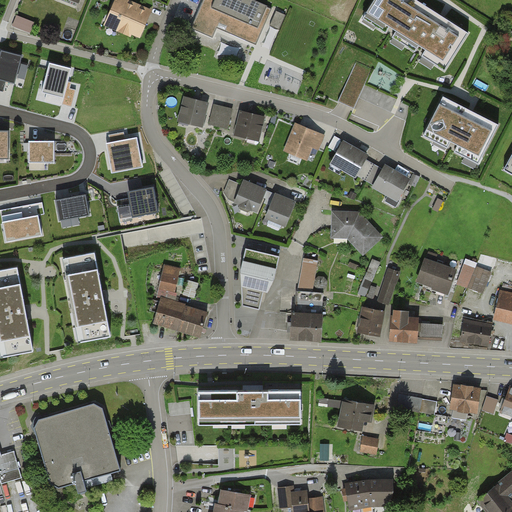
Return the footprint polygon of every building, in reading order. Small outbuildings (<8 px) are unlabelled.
[(152,13),(118,0),(116,0),(107,24),(142,38),(152,13)] [(245,0),(204,0),(192,30),(212,38),(217,28),(256,44),(270,10),(245,0)] [(414,0),(375,0),(363,19),(445,71),(468,34),(414,0)] [(285,16),(276,12),(271,26),(280,30),(285,16)] [(17,15),(14,26),(34,31),(37,20),(17,15)] [(24,55),(0,49),(0,93),(4,94),(7,84),(16,86),(24,55)] [(371,70),(356,63),(339,101),(354,108),(371,70)] [(207,101),(187,96),(182,120),(202,125),(207,101)] [(499,127),(444,99),(424,138),(448,150),(451,145),(458,149),(455,153),(479,165),(499,127)] [(233,109),(216,105),(212,124),(229,128),(233,109)] [(266,116),(242,111),(237,134),(260,140),(266,116)] [(326,135),(297,123),(286,151),(308,160),(313,148),(319,151),(326,135)] [(0,159),(8,160),(8,132),(0,132),(0,159)] [(110,142),(106,143),(111,166),(127,163),(128,170),(143,167),(137,137),(126,139),(124,132),(108,135),(110,142)] [(331,147),(339,149),(342,140),(334,138),(331,147)] [(372,155),(346,141),(333,165),(358,179),(360,175),(376,184),(374,188),(401,202),(414,178),(389,164),(385,171),(368,162),(372,155)] [(55,142),(29,142),(29,163),(55,164),(55,142)] [(267,191),(246,182),(244,186),(230,180),(224,192),(231,200),(259,212),(261,208),(269,212),(267,216),(288,225),(297,204),(276,195),(275,197),(266,193),(267,191)] [(154,186),(127,191),(129,200),(117,203),(120,220),(159,212),(154,186)] [(89,216),(86,196),(56,201),(60,222),(89,216)] [(384,237),(361,213),(333,213),(333,238),(348,238),(358,248),(367,239),(374,246),(384,237)] [(42,237),(38,216),(3,223),(6,243),(42,237)] [(279,253),(246,245),(241,265),(243,304),(259,308),(263,288),(269,289),(275,277),(279,253)] [(110,337),(95,253),(63,259),(79,343),(110,337)] [(459,270),(428,259),(420,282),(451,293),(459,270)] [(299,312),(293,312),(292,339),(326,340),(328,293),(314,292),(320,262),(305,260),(300,291),(299,312)] [(177,291),(180,269),(151,264),(147,286),(177,291)] [(492,274),(466,264),(459,284),(484,293),(492,274)] [(34,351),(18,267),(0,270),(0,347),(2,357),(34,351)] [(399,274),(389,270),(379,300),(389,304),(399,274)] [(374,276),(367,273),(358,294),(365,297),(374,276)] [(201,283),(189,280),(184,297),(196,300),(201,283)] [(511,298),(502,296),(497,317),(511,320),(511,298)] [(209,311),(163,297),(155,322),(202,336),(209,311)] [(387,311),(365,307),(360,331),(382,336),(387,311)] [(392,315),(391,340),(446,342),(447,323),(424,322),(424,317),(413,316),(413,310),(397,310),(397,316),(392,315)] [(495,328),(465,322),(462,336),(492,342),(495,328)] [(486,388),(456,384),(451,418),(469,420),(471,412),(482,414),(486,388)] [(511,388),(510,388),(501,412),(511,416),(511,388)] [(298,390),(197,389),(197,416),(298,417),(298,390)] [(399,407),(437,413),(439,398),(401,393),(399,407)] [(487,395),(484,410),(497,412),(500,397),(487,395)] [(378,404),(344,398),(339,425),(365,430),(367,420),(374,421),(378,404)] [(94,405),(44,418),(39,426),(55,483),(63,486),(76,482),(79,491),(92,487),(89,479),(120,472),(103,409),(94,405)] [(380,440),(360,437),(357,455),(377,459),(380,440)] [(331,459),(334,444),(324,442),(322,458),(331,459)] [(22,477),(14,451),(0,455),(0,477),(2,483),(22,477)] [(511,496),(511,475),(478,502),(485,511),(511,511),(511,503),(508,499),(511,496)] [(399,479),(348,482),(349,499),(353,499),(354,511),(395,509),(395,497),(400,496),(399,479)] [(325,511),(323,496),(312,497),(311,490),(296,491),(295,485),(280,487),(282,508),(298,506),(298,511),(325,511)] [(248,511),(251,497),(222,492),(220,506),(216,506),(215,511),(248,511)]
